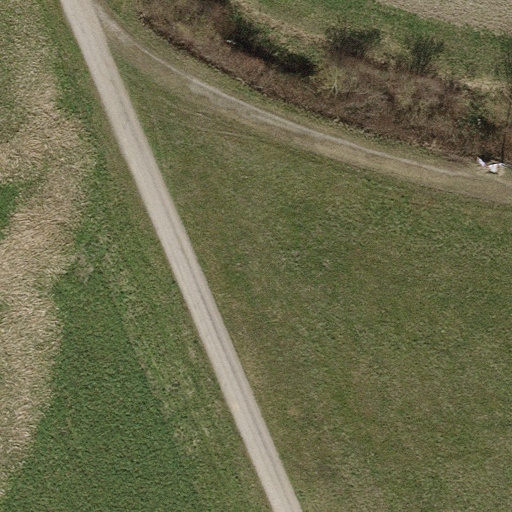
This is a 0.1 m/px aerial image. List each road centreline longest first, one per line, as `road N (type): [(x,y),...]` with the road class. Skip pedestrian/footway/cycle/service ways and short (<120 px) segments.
road 1 (track): [(76,0),(294,511)]
road 2 (track): [(89,26),(268,130),(422,180),(511,191)]
